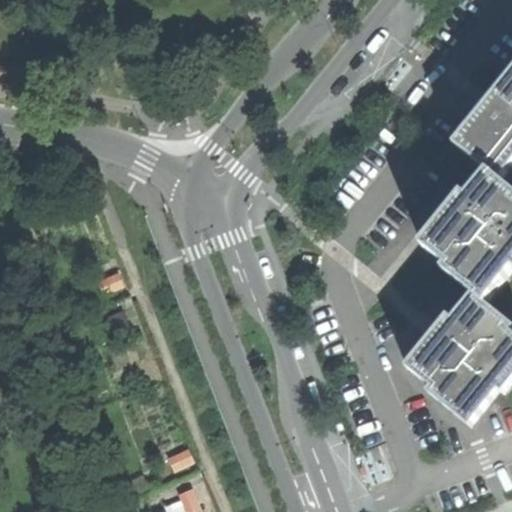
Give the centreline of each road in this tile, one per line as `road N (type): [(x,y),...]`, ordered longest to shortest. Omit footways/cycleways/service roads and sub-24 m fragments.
road 1 (tertiary): [(200,183),(200,250),(298,511)]
road 2 (tertiary): [(340,511),(282,341),(236,236),(234,198)]
road 3 (tertiary): [(234,198),(390,0)]
road 4 (tertiary): [(340,0),(215,149),(200,183)]
road 5 (unclassified): [(0,123),(123,145),(200,183)]
